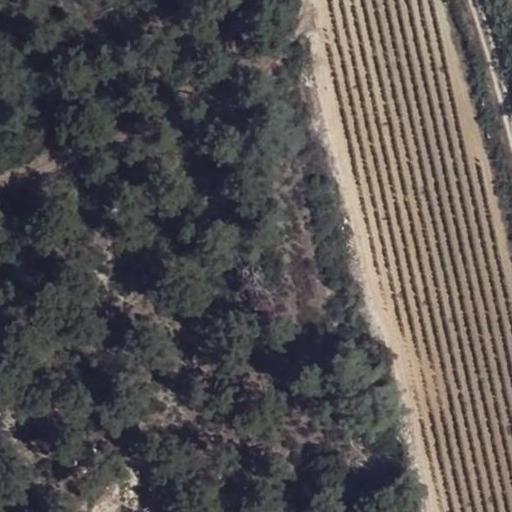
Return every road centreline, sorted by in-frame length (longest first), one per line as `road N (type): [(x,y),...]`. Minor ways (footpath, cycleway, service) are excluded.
road 1 (track): [(0,181),(251,96),(300,16)]
road 2 (track): [(469,0),(511,156)]
